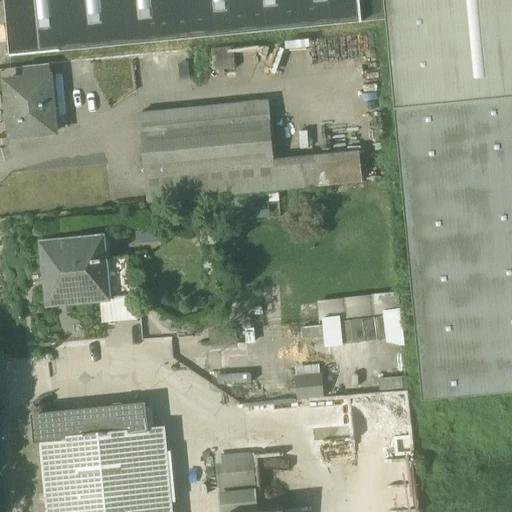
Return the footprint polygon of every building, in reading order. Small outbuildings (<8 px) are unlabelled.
[(5,0),(11,58),(13,58),(13,57),(36,55),(36,56),(37,56),(37,55),(61,53),(61,54),(62,53),(62,52),(386,21),(384,0),(5,0)] [(511,0),(384,0),(386,21),(423,401),(511,392),(511,0)] [(233,48),(212,50),(214,71),(235,69),(233,48)] [(188,64),(180,64),(181,80),(189,80),(188,64)] [(49,65),(24,67),(26,80),(50,78),(49,65)] [(61,77),(50,78),(54,117),(65,116),(61,77)] [(26,80),(6,82),(12,137),(55,133),(54,117),(50,78),(26,80)] [(139,114),(148,203),(362,182),(359,153),(274,161),(268,102),(139,114)] [(104,237),(42,243),(48,307),(130,299),(127,260),(127,259),(127,258),(107,260),(104,237)] [(320,345),(402,340),(398,291),(316,297),(320,345)] [(322,376),(297,378),(299,399),(324,397),(322,376)] [(88,411),(91,435),(142,430),(146,429),(144,406),(125,408),(123,404),(114,404),(112,409),(88,411)] [(91,435),(88,411),(35,417),(37,441),(41,440),(91,435)] [(91,435),(41,440),(47,511),(173,511),(165,428),(146,429),(142,430),(91,435)] [(259,511),(253,453),(215,456),(221,511),(259,511)]
